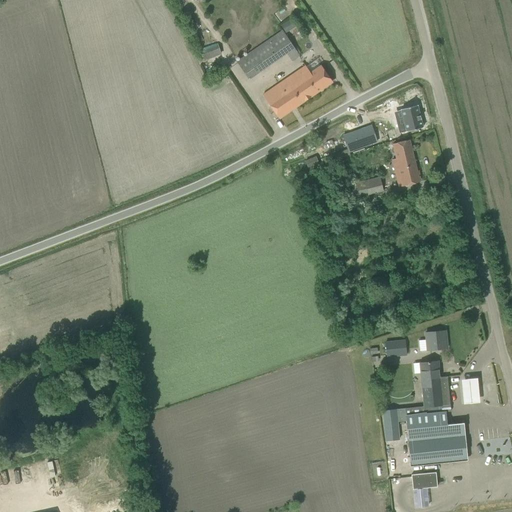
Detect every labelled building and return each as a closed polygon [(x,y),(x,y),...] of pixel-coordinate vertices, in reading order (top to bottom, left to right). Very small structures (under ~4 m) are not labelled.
[(286,23),(281,26),(286,33),(291,30),(286,23)] [(238,62),(249,79),(286,53),(292,61),(300,56),(283,31),(238,62)] [(196,43),(203,62),(220,56),(214,37),(196,43)] [(306,66),(264,95),(279,118),(332,82),(321,66),(320,67),(315,60),(306,66)] [(404,123),(397,125),(399,133),(406,131),(406,132),(423,127),(417,105),(401,109),(401,110),(404,123)] [(343,136),(349,152),(377,143),(371,126),(343,136)] [(396,159),(392,160),(397,179),(402,177),(404,186),(405,186),(406,187),(411,186),(412,184),(419,182),(419,180),(420,179),(419,176),(418,176),(409,140),(399,143),(392,144),(396,159)] [(377,178),(338,188),(342,202),(381,192),(383,191),(380,178),(377,178)] [(425,332),(427,350),(447,348),(446,330),(425,332)] [(405,340),(385,342),(387,358),(407,356),(405,340)] [(405,421),(410,465),(465,460),(462,423),(446,425),(445,412),(450,412),(447,376),(438,377),(437,361),(419,363),(423,406),(382,410),(383,423),(392,422),(405,421)] [(479,405),(477,380),(461,381),(463,407),(479,405)] [(410,475),(414,508),(429,506),(427,488),(436,487),(435,472),(410,475)]
